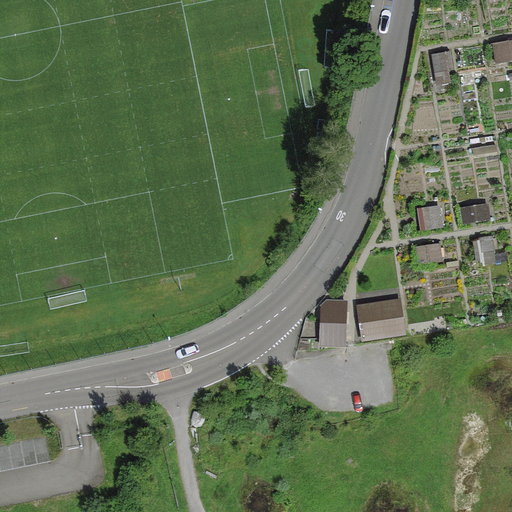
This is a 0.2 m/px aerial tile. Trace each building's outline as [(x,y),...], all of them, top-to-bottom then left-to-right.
[(507,0),(486,0),(490,27),(511,24),(507,0)] [(511,39),(492,43),(495,64),(511,61),(511,39)] [(450,70),(449,50),(424,51),(425,71),(450,70)] [(489,218),(487,203),(461,206),(463,222),(489,218)] [(441,225),(438,204),(416,207),(419,228),(441,225)] [(491,253),(489,234),(472,236),(474,254),(491,253)] [(417,264),(442,260),(440,242),(414,245),(417,264)] [(401,299),(357,305),(362,343),(407,336),(401,299)] [(349,347),(349,300),(320,300),(320,347),(349,347)]
